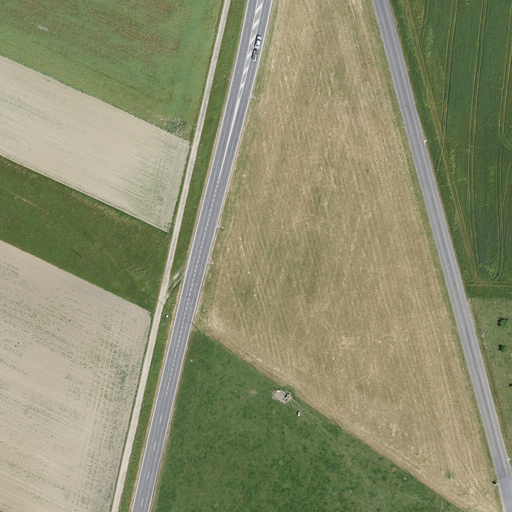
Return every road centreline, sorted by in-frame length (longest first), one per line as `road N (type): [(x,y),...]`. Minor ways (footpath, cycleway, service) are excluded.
road 1 (primary): [(260,0),(139,511)]
road 2 (tertiary): [(511,508),(379,0)]
road 3 (track): [(115,511),(226,0)]
